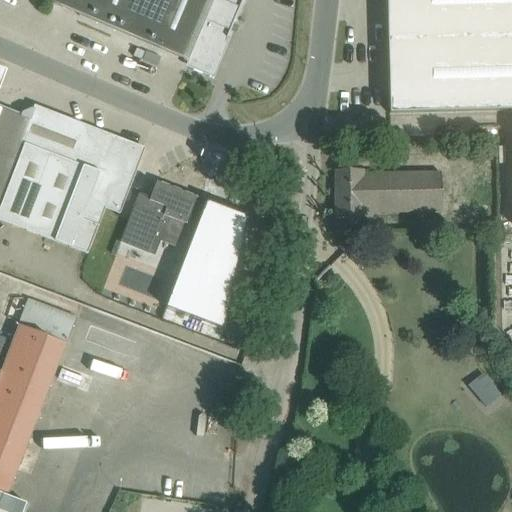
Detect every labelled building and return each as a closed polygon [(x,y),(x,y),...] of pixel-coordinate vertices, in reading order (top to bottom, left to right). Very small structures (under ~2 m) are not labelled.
[(43,0),(43,1),(187,62),(195,66),(193,70),(213,79),(228,44),(226,42),(234,21),(236,22),(240,11),(239,10),(243,0),(43,0)] [(511,0),(386,0),(389,114),(511,111),(511,0)] [(0,91),(9,69),(0,65),(0,91)] [(22,113),(21,117),(0,109),(0,220),(87,254),(105,208),(118,213),(142,150),(35,109),(35,111),(31,109),(22,113)] [(334,220),(354,220),(363,220),(363,218),(377,218),(377,213),(441,212),(441,173),(367,174),(367,171),(363,171),(355,172),(335,171),(334,220)] [(186,225),(190,216),(197,198),(156,182),(150,198),(143,196),(137,211),(133,209),(126,228),(122,239),(152,250),(158,234),(178,242),(185,225),(186,225)] [(193,218),(190,227),(190,226),(159,306),(217,328),(241,215),(200,199),(193,218)] [(39,414),(50,386),(66,344),(18,326),(12,342),(0,336),(0,494),(7,497),(37,422),(39,422),(42,415),(39,414)] [(417,356),(389,367),(395,385),(424,374),(417,356)]
